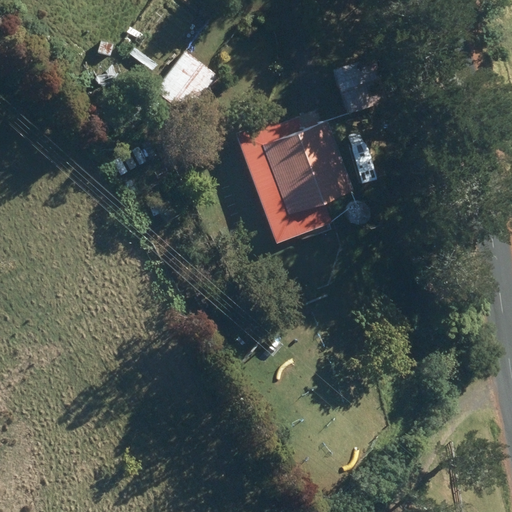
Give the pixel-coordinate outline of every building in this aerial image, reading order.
[(147,90),(181,120),(219,77),(185,47),(147,90)] [(333,69),(347,114),(390,100),(375,55),(333,69)] [(115,65),(80,70),(83,91),(118,86),(115,65)] [(144,103),(131,95),(110,127),(123,135),(144,103)] [(344,196),(314,122),(248,148),(277,223),(344,196)] [(159,156),(150,138),(126,150),(135,168),(159,156)]
